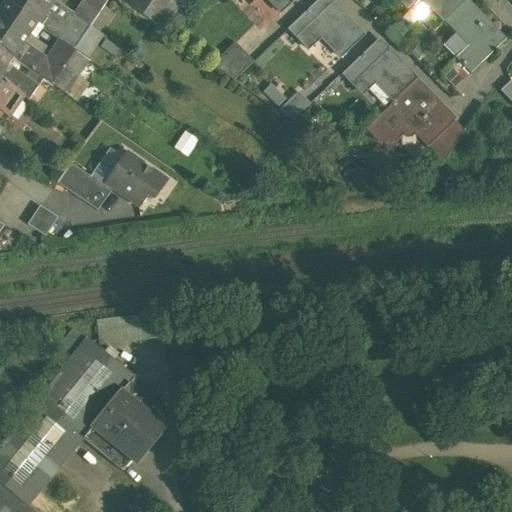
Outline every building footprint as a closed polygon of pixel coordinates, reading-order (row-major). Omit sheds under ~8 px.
[(52,1),(49,0),(8,0),(5,6),(34,26),(39,30),(45,21),(41,17),(52,1)] [(84,0),(101,11),(108,0),(84,0)] [(118,0),(117,3),(127,10),(133,0),(118,0)] [(174,13),(156,0),(133,0),(127,10),(160,32),(174,13)] [(183,0),(156,0),(174,13),(183,0)] [(293,0),(241,0),(265,0),(279,14),(293,0)] [(326,0),(318,0),(287,30),(301,45),(314,33),(339,59),(362,37),(326,0)] [(466,1),(464,0),(395,0),(405,10),(415,0),(418,0),(442,24),(466,1)] [(52,1),(41,17),(45,21),(48,17),(67,30),(76,18),(52,1)] [(504,41),(466,1),(442,24),(466,49),(454,61),(469,76),(504,41)] [(34,26),(5,6),(0,12),(0,51),(11,59),(12,60),(21,47),(34,26)] [(174,13),(160,32),(173,41),(187,22),(174,13)] [(67,30),(48,17),(45,21),(39,30),(59,43),(73,52),(82,39),(67,30)] [(90,27),(76,18),(67,30),(82,39),(90,27)] [(82,39),(73,52),(75,54),(80,57),(97,32),(90,27),(82,39)] [(377,41),(341,75),(355,90),(368,77),(393,103),(416,81),(377,41)] [(73,52),(59,43),(50,54),(67,65),(75,54),(73,52)] [(234,44),(210,66),(233,82),(253,63),(234,44)] [(44,63),(21,47),(12,60),(36,76),(44,63)] [(11,59),(0,51),(0,74),(1,73),(11,59)] [(67,65),(63,70),(76,79),(88,63),(80,57),(75,54),(67,65)] [(63,70),(47,59),(44,63),(36,76),(52,87),(63,70)] [(469,76),(454,61),(447,68),(462,82),(469,76)] [(462,82),(447,68),(439,75),(454,90),(462,82)] [(37,89),(10,70),(6,76),(1,73),(0,74),(0,83),(21,99),(27,103),(37,89)] [(454,121),(416,81),(393,103),(365,130),(378,143),(391,144),(408,128),(427,147),(453,122),(454,121)] [(511,85),(509,82),(499,92),(511,105),(511,85)] [(0,83),(0,115),(6,120),(21,99),(0,83)] [(310,105),(298,94),(278,114),(291,123),(310,105)] [(453,122),(427,147),(442,164),(463,133),(453,122)] [(165,182),(127,156),(107,185),(106,186),(112,190),(138,208),(146,195),(153,200),(165,182)] [(89,179),(69,165),(56,185),(76,198),(89,179)] [(107,185),(92,175),(89,179),(76,198),(96,212),(112,190),(106,186),(107,185)] [(56,219),(38,208),(26,226),(44,238),(56,219)] [(86,340),(36,403),(83,440),(120,394),(133,378),(86,340)] [(158,393),(136,375),(133,378),(120,394),(142,412),(158,393)] [(120,394),(83,440),(122,473),(160,427),(142,412),(120,394)] [(36,403),(0,446),(0,486),(27,508),(28,508),(83,440),(36,403)] [(0,511),(32,511),(28,508),(27,508),(0,486),(0,511)]
